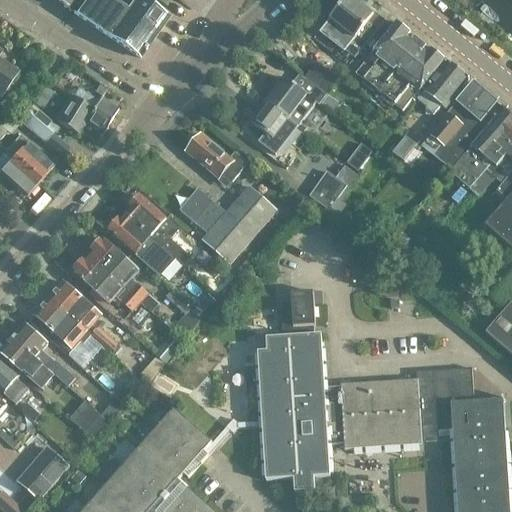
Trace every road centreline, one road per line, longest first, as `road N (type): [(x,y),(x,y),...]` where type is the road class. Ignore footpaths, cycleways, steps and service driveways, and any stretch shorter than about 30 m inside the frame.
road 1 (residential): [(0,280),(156,105)]
road 2 (residential): [(1,0),(156,105)]
road 3 (tertiary): [(511,87),(401,0)]
